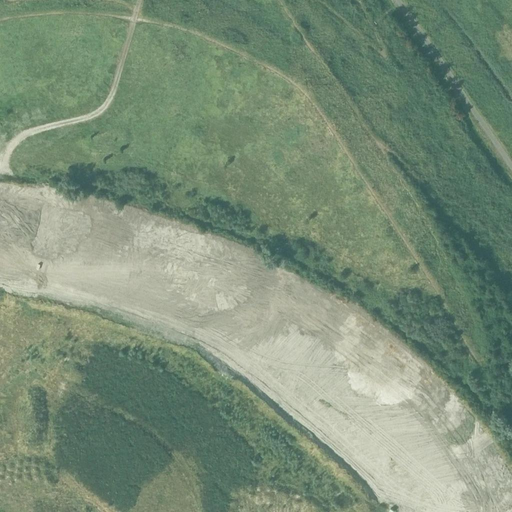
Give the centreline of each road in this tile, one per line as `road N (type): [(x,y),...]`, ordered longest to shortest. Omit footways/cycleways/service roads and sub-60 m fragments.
road 1 (track): [(0,357),(150,431),(178,463),(200,511)]
road 2 (track): [(139,0),(104,106),(13,144)]
